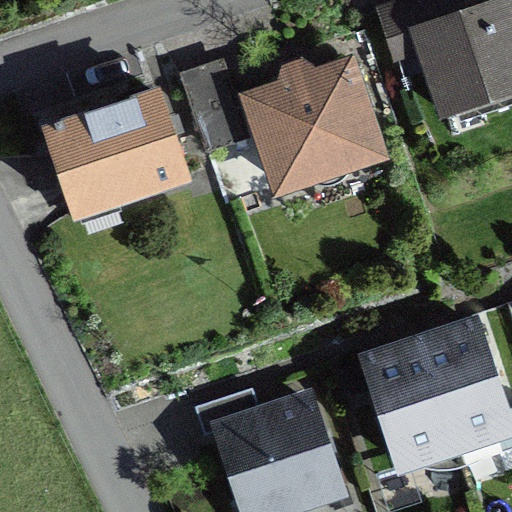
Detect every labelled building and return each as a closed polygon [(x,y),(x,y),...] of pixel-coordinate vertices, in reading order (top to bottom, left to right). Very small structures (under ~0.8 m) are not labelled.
[(511,18),(506,2),(408,34),(437,119),(511,94),(511,18)] [(350,63),(237,99),(269,198),(382,162),(350,63)] [(155,93),(40,131),(68,215),(183,177),(155,93)] [(433,338),(419,342),(406,346),(359,360),(394,473),(453,455),(511,437),(477,324),(433,338)] [(304,390),(201,423),(230,511),(301,511),(339,500),(304,390)]
